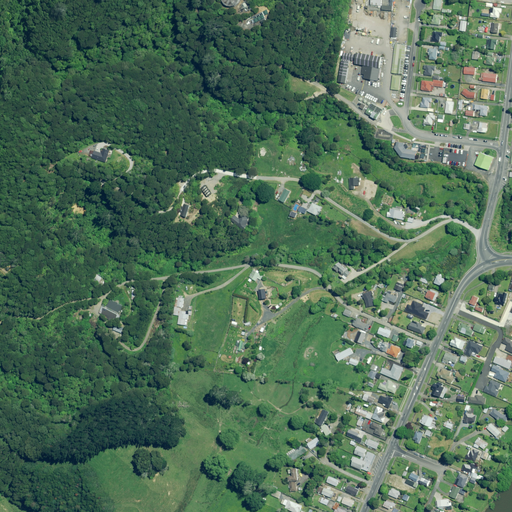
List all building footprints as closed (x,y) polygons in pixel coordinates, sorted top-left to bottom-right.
[(443,0),(434,0),(434,9),(442,10),(443,0)] [(502,13),(502,9),(500,8),(501,6),(501,4),(492,3),(492,4),(487,3),(487,7),(492,7),(492,9),(493,9),(494,9),(494,11),(492,11),(492,13),(491,14),(488,14),(487,16),(499,18),(500,13),(502,13)] [(266,18),(264,13),(256,16),(257,18),(256,19),(257,22),(266,18)] [(444,16),(434,14),(432,24),(440,25),(441,20),(443,20),(444,16)] [(500,24),(493,23),(492,32),(499,33),(500,24)] [(441,32),(434,32),(434,36),(433,36),(432,41),(440,42),(441,32)] [(499,40),(488,39),(487,48),(495,49),(496,44),(498,44),(499,40)] [(390,74),(400,75),(404,46),(393,44),(390,74)] [(438,49),(430,49),(430,50),(427,49),(426,54),(431,55),(430,59),(437,60),(438,49)] [(354,55),(342,52),(340,58),(353,61),(354,55)] [(380,58),(356,53),(353,64),(364,67),(378,69),(380,58)] [(496,62),(497,57),(493,56),(493,57),(488,57),(487,61),(485,61),(485,64),(493,65),(494,62),(496,62)] [(348,62),(340,60),(335,83),(343,84),(348,62)] [(436,66),(425,65),(424,69),(426,69),(425,75),(433,76),(434,70),(436,70),(436,66)] [(375,83),(378,69),(364,67),(362,80),(375,83)] [(498,75),(482,73),(482,78),(480,78),(480,81),(497,82),(498,75)] [(399,77),(391,76),(389,91),(398,92),(399,77)] [(445,81),(434,80),(434,82),(423,81),(422,90),(434,91),(434,86),(444,87),(445,81)] [(471,92),(466,89),(462,93),(467,98),(476,99),(477,93),(471,92)] [(491,90),(483,89),(482,98),(489,99),(491,90)] [(432,99),(424,98),(423,103),(422,103),(421,107),(429,108),(430,102),(432,102),(432,99)] [(453,99),(448,98),(446,113),(453,114),(455,102),(452,102),(453,99)] [(373,103),(370,108),(367,113),(376,118),(378,113),(380,115),(383,110),(373,103)] [(489,106),(475,105),(475,109),(481,110),(481,115),(488,116),(489,106)] [(434,113),(430,113),(430,116),(427,115),(426,120),(424,120),(424,124),(432,125),(433,119),(435,120),(436,115),(434,115),(434,113)] [(488,123),(481,122),(480,130),(478,129),(477,132),(487,133),(488,123)] [(405,146),(406,143),(398,142),(397,146),(396,146),(396,148),(402,157),(417,159),(418,150),(407,149),(405,146)] [(111,151),(104,149),(103,153),(95,151),(93,158),(108,162),(111,151)] [(495,158),(481,152),(476,165),(490,170),(495,158)] [(208,190),(208,189),(206,186),(204,183),(199,187),(207,196),(210,193),(208,190)] [(291,192),(286,189),(284,193),(282,192),(280,196),(281,197),(280,200),(286,203),(291,192)] [(191,204),(185,202),(181,215),(187,217),(191,204)] [(324,207),(311,202),(309,208),(310,209),(309,211),(320,216),(324,207)] [(309,209),(302,206),(300,211),(307,214),(309,209)] [(393,207),(393,209),(391,209),(390,212),(388,212),(387,217),(404,220),(406,212),(406,208),(397,206),(396,208),(393,207)] [(249,218),(242,213),(239,218),(234,215),(230,222),(245,232),(252,222),(248,219),(249,218)] [(402,223),(393,221),(392,228),(401,230),(402,223)] [(344,265),(339,262),(334,269),(338,272),(342,275),(343,274),(347,277),(351,273),(347,270),(348,268),(344,265)] [(260,272),(258,270),(256,272),(253,270),(249,277),(256,281),(258,278),(261,280),(263,276),(259,273),(260,272)] [(102,278),(95,274),(92,280),(98,284),(102,278)] [(443,275),(439,274),(435,283),(443,286),(446,279),(442,278),(443,275)] [(374,295),(372,290),(363,292),(363,295),(364,295),(368,307),(375,305),(372,295),(374,295)] [(437,292),(432,290),(431,291),(429,290),(426,297),(434,301),(437,292)] [(497,304),(505,305),(506,303),(506,304),(508,294),(499,292),(498,297),(497,297),(496,301),(497,302),(497,304)] [(398,297),(388,293),(386,299),(383,297),(382,300),(388,303),(390,300),(395,303),(398,297)] [(479,298),(473,295),(470,303),(476,306),(479,298)] [(184,308),(185,298),(183,298),(183,296),(180,296),(179,298),(177,297),(176,304),(175,304),(174,315),(180,316),(179,324),(188,325),(189,319),(190,315),(192,315),(193,312),(187,311),(187,312),(180,311),(181,307),(184,308)] [(123,306),(108,299),(104,307),(102,306),(100,310),(102,311),(101,315),(107,318),(116,322),(123,306)] [(436,310),(428,306),(424,314),(433,318),(436,310)] [(362,320),(358,318),(357,321),(355,320),(353,325),(364,330),(367,324),(361,322),(362,320)] [(418,323),(412,322),(410,329),(423,334),(426,328),(422,326),(423,324),(418,322),(418,323)] [(468,325),(463,323),(462,326),(460,325),(459,329),(460,330),(460,332),(472,337),(474,331),(470,329),(471,328),(468,326),(468,325)] [(487,329),(476,324),(474,330),(485,334),(487,329)] [(392,331),(381,327),(378,333),(389,338),(392,331)] [(511,339),(505,337),(503,343),(508,345),(506,350),(511,352),(511,339)] [(416,341),(409,338),(407,341),(405,341),(404,344),(413,348),(416,341)] [(466,342),(456,338),(455,341),(453,340),(451,345),(463,349),(466,342)] [(390,345),(381,341),(378,347),(381,348),(381,350),(394,356),(394,357),(398,358),(402,349),(391,344),(390,345)] [(354,353),(351,348),(337,355),(340,361),(354,353)] [(477,355),(466,351),(465,355),(475,359),(477,355)] [(459,357),(447,352),(443,361),(448,363),(449,360),(457,363),(459,357)] [(468,358),(463,355),(460,362),(465,364),(468,358)] [(502,359),(496,357),(494,362),(511,369),(511,366),(511,363),(508,361),(508,360),(502,357),(502,359)] [(404,368),(394,364),(391,371),(383,368),(381,373),(399,381),(404,368)] [(490,370),(487,377),(497,381),(498,379),(507,382),(509,378),(511,379),(511,375),(511,373),(503,370),(503,369),(494,365),(492,371),(490,370)] [(452,372),(443,369),(442,373),(439,372),(438,376),(448,380),(447,382),(453,384),(455,378),(450,376),(452,372)] [(377,373),(372,371),(369,376),(375,379),(377,373)] [(465,375),(458,371),(456,376),(463,379),(465,375)] [(504,385),(492,380),(489,387),(487,386),(484,391),(497,397),(500,390),(502,391),(504,385)] [(395,394),(397,389),(397,388),(398,386),(394,384),(394,383),(388,381),(386,385),(381,383),(379,388),(388,392),(388,391),(395,394)] [(444,384),(439,382),(438,385),(435,384),(433,389),(435,390),(433,394),(444,398),(448,389),(443,387),(444,384)] [(370,395),(366,394),(363,399),(373,403),(375,398),(369,396),(370,395)] [(470,403),(470,404),(473,405),(473,403),(486,405),(487,398),(483,398),(484,396),(476,395),(476,398),(470,397),(469,401),(466,401),(466,403),(468,404),(469,402),(470,403)] [(389,399),(382,396),(379,402),(384,404),(383,405),(390,408),(394,398),(390,397),(389,399)] [(361,407),(359,406),(356,413),(366,418),(368,412),(360,409),(361,407)] [(386,410),(378,407),(373,418),(384,423),(386,418),(384,417),(386,413),(385,412),(386,410)] [(474,409),(470,408),(469,414),(466,413),(465,422),(469,423),(469,421),(475,422),(477,415),(473,415),(474,409)] [(504,415),(495,408),(491,414),(501,421),(508,422),(509,415),(504,415)] [(330,412),(325,409),(319,419),(317,417),(315,422),(322,426),(330,412)] [(429,426),(428,428),(432,430),(433,428),(434,428),(436,424),(438,424),(439,419),(434,419),(424,414),(423,417),(424,417),(423,420),(422,419),(420,422),(429,426)] [(385,427),(373,422),(371,427),(376,429),(375,433),(381,436),(385,427)] [(331,434),(327,424),(322,427),(326,436),(331,434)] [(502,432),(492,424),(488,428),(497,437),(502,432)] [(362,435),(349,429),(347,436),(357,440),(358,437),(361,438),(362,435)] [(427,435),(424,434),(417,432),(416,434),(414,433),(413,437),(415,438),(414,439),(417,440),(416,442),(420,444),(423,436),(426,437),(427,435)] [(480,446),(485,449),(489,444),(479,437),(476,443),(474,446),(479,448),(480,446)] [(321,443),(318,438),(308,444),(312,449),(321,443)] [(369,440),(367,439),(365,444),(377,449),(380,443),(370,439),(369,440)] [(310,449),(307,445),(305,447),(304,446),(297,451),(295,449),(289,454),(294,461),(310,449)] [(367,450),(358,446),(355,454),(362,456),(360,459),(353,456),(351,462),(353,463),(352,466),(362,470),(362,469),(369,472),(376,455),(368,451),(364,461),(363,461),(367,450)] [(480,450),(475,448),(473,452),(470,450),(466,458),(477,463),(481,456),(479,455),(481,451),(480,450)] [(473,477),(477,479),(484,481),(485,477),(479,475),(479,474),(475,473),(478,465),(472,463),(471,466),(469,465),(470,463),(467,462),(466,464),(465,464),(463,470),(470,472),(469,475),(473,476),(473,477)] [(300,480),(299,468),(289,469),(290,474),(294,473),(294,476),(290,477),(291,492),(297,491),(296,481),(300,480)] [(420,476),(412,473),(409,479),(419,483),(421,479),(419,478),(420,476)] [(469,478),(459,474),(455,484),(458,485),(465,488),(469,478)] [(339,480),(329,476),(327,482),(337,486),(339,480)] [(403,480),(397,477),(393,485),(407,492),(408,488),(401,485),(403,480)] [(430,481),(423,478),(420,483),(428,486),(430,481)] [(419,484),(408,479),(407,483),(417,488),(419,484)] [(360,490),(350,486),(349,487),(347,487),(345,491),(357,496),(360,490)] [(467,491),(455,486),(451,496),(457,499),(460,493),(465,495),(467,491)] [(334,492),(324,488),(322,494),(332,498),(334,492)] [(401,492),(392,488),(389,495),(398,498),(401,492)] [(282,493),(275,490),(272,495),(280,498),(282,493)] [(355,501),(345,497),(342,503),(352,507),(355,501)] [(300,511),(303,506),(286,499),(284,504),(287,506),(286,508),(294,511),(300,511)] [(450,503),(450,499),(439,500),(439,507),(448,506),(448,510),(453,509),(452,503),(450,503)] [(395,504),(387,500),(384,506),(390,509),(391,507),(393,508),(395,504)] [(340,504),(336,502),(333,509),(336,510),(334,511),(347,511),(348,511),(339,508),(340,504)]
